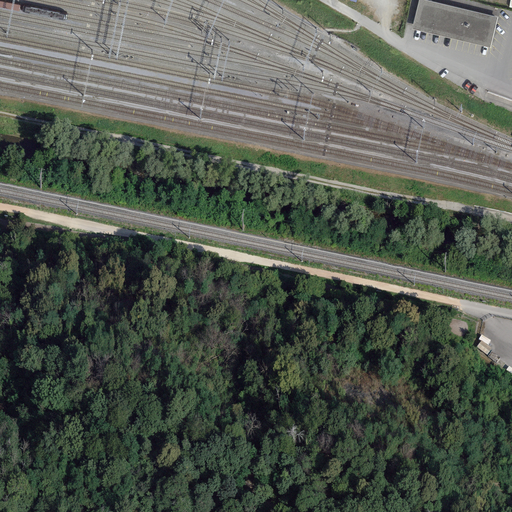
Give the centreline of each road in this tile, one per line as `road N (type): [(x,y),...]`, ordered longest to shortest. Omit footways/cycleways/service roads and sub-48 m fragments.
road 1 (track): [(511,217),(0,114)]
road 2 (track): [(458,302),(0,206)]
road 3 (track): [(511,507),(446,458),(372,430),(302,421),(251,459),(258,498),(296,510)]
